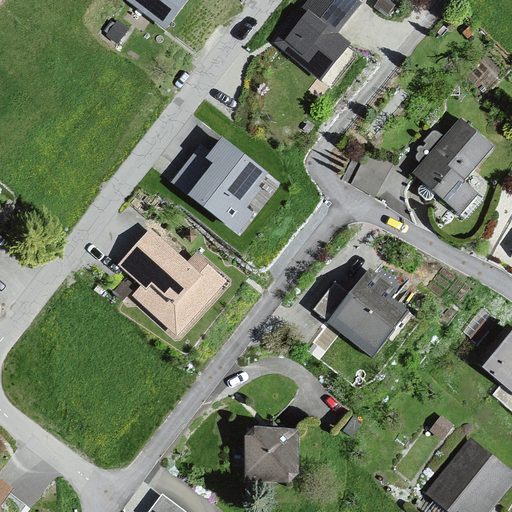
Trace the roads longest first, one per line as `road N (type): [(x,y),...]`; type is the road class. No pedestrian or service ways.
road 1 (residential): [(267,0),(0,349)]
road 2 (residential): [(114,500),(346,202)]
road 3 (residential): [(346,202),(321,169),(324,151),(445,0)]
road 4 (residential): [(511,290),(346,202)]
road 5 (residential): [(0,409),(114,500)]
